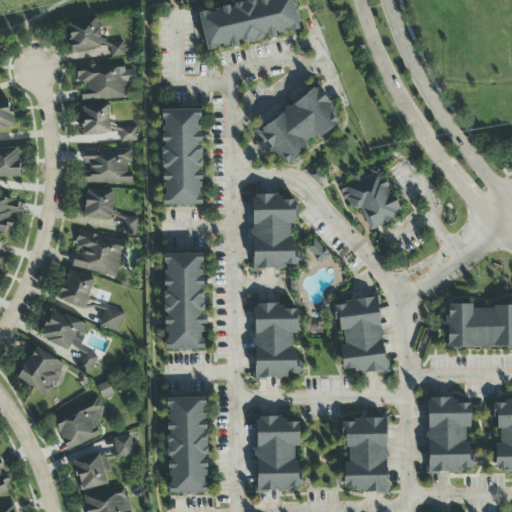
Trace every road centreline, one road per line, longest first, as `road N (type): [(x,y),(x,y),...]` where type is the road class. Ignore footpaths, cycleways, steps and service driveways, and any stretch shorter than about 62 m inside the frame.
road 1 (tertiary): [(359,0),(406,109),(511,243)]
road 2 (residential): [(38,69),(54,135),(52,225),(35,284),(0,339)]
road 3 (tertiary): [(511,201),(431,103),(390,0)]
road 4 (residential): [(53,511),(30,445),(0,394)]
